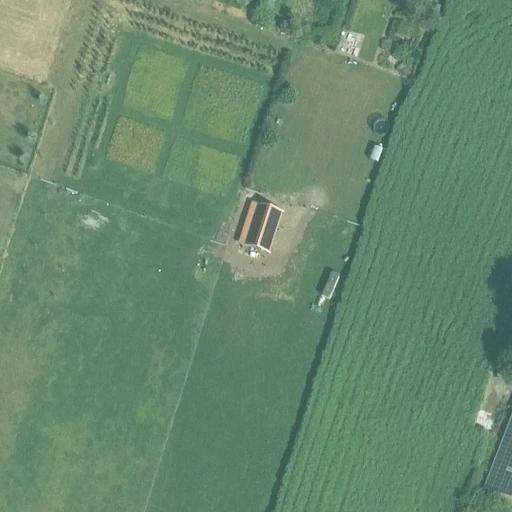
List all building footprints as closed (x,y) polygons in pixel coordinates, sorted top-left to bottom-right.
[(278,0),(265,0),(261,18),(274,21),(280,0),(278,0)] [(393,63),(398,43),(388,41),(383,60),(393,63)] [(378,145),(373,159),(383,163),(388,149),(378,145)] [(28,192),(27,172),(18,172),(18,192),(28,192)] [(269,254),(282,214),(259,206),(247,247),(269,254)] [(493,433),(497,422),(481,417),(478,428),(493,433)] [(511,418),(484,493),(511,503),(511,418)]
